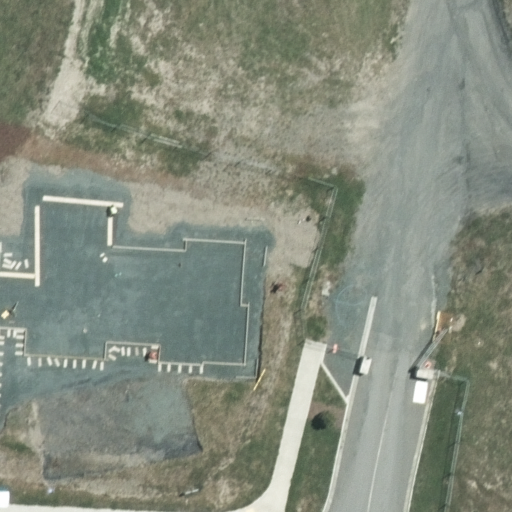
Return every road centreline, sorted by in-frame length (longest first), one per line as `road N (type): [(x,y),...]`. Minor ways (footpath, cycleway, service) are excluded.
road 1 (unknown): [(403,342),(473,0)]
road 2 (residential): [(368,511),(403,342)]
